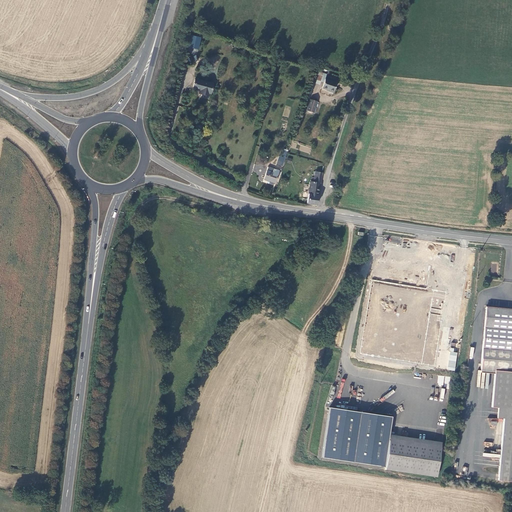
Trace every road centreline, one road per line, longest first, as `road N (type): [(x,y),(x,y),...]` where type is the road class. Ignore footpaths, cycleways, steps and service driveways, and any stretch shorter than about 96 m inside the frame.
road 1 (track): [(265,511),(304,359),(302,334),(343,272),(351,219)]
road 2 (unclassified): [(320,214),(392,0)]
road 3 (primary): [(91,301),(65,511)]
road 4 (secondary): [(320,214),(511,241)]
road 5 (primary): [(159,32),(121,77),(91,93),(40,97),(0,89)]
road 6 (track): [(262,206),(234,211),(161,197),(139,207),(132,222)]
road 7 (unclassified): [(246,182),(172,143),(181,92)]
